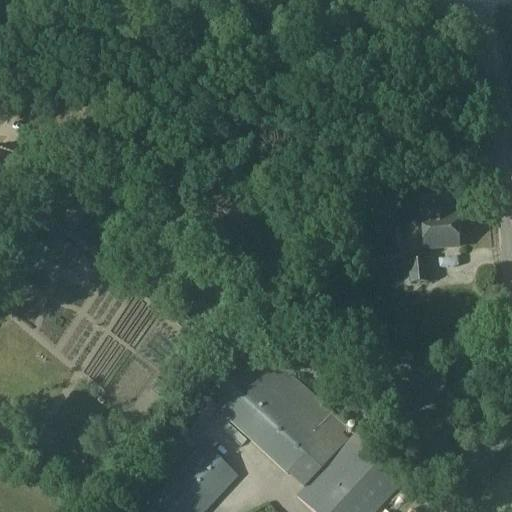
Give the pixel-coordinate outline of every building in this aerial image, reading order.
[(0,215),(17,217),(19,194),(10,194),(14,157),(0,156),(0,215)] [(296,276),(307,262),(217,186),(205,199),(296,276)] [(72,233),(95,209),(73,189),(50,213),(72,233)] [(414,223),(410,228),(411,237),(412,240),(411,240),(412,252),(413,254),(424,253),(424,251),(424,250),(459,247),(457,220),(449,220),(448,209),(452,209),(451,190),(419,192),(421,211),(423,211),(424,222),(422,223),(414,223)] [(426,263),(407,264),(409,287),(428,285),(426,263)] [(320,471),(355,433),(240,332),(199,394),(218,407),(216,410),(287,476),(304,456),(320,471)] [(218,407),(199,394),(176,430),(195,442),(216,410),(218,407)] [(355,433),(320,471),(295,498),(309,511),(375,511),(405,480),(355,433)] [(170,438),(154,461),(134,487),(145,495),(181,446),(170,438)] [(206,511),(238,478),(201,443),(136,511),(206,511)]
